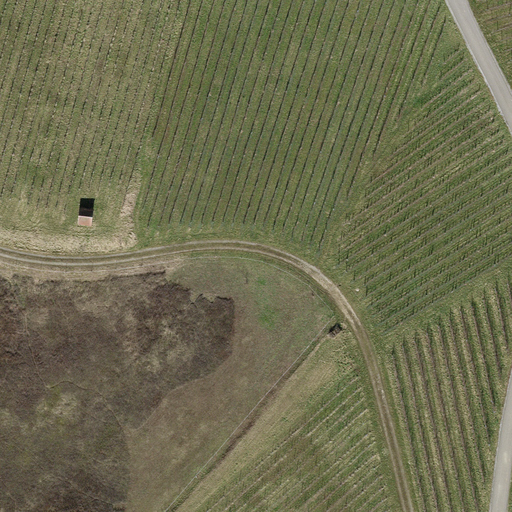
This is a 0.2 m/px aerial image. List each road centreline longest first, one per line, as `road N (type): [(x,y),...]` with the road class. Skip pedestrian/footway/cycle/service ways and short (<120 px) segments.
road 1 (track): [(0,249),(69,260),(223,244),(260,247),(312,270),(350,310),(370,355),(409,511)]
road 2 (track): [(511,112),(459,0)]
